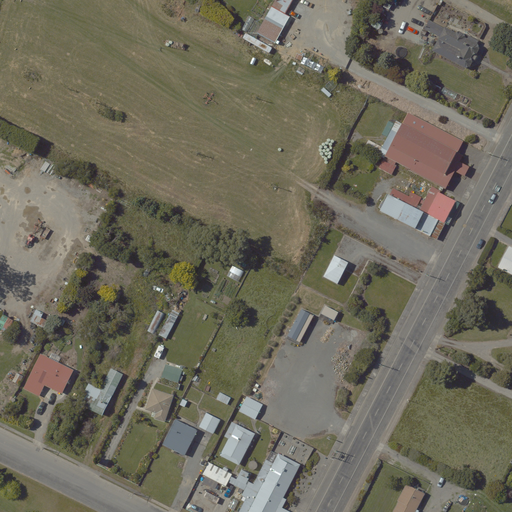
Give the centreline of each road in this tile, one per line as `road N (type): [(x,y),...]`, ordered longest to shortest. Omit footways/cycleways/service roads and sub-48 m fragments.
road 1 (tertiary): [(511,151),(324,511)]
road 2 (residential): [(0,449),(128,511)]
